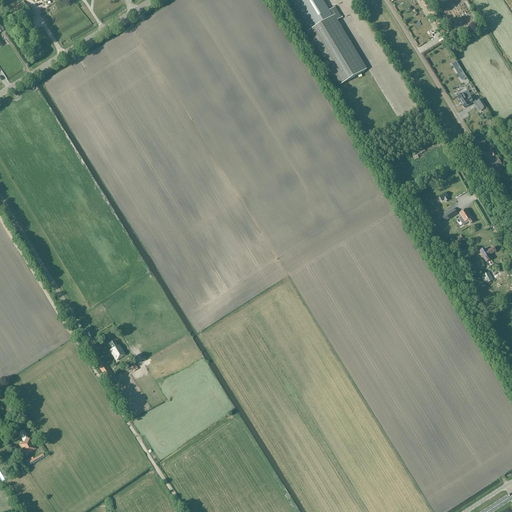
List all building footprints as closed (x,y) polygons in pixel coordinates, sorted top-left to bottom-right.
[(335,7),(329,11),(322,0),(291,0),(311,31),(308,32),(340,86),(367,70),(338,21),(342,18),(335,7)] [(8,11),(12,18),(27,9),(23,2),(8,11)] [(456,72),(461,69),(457,62),(452,65),(456,72)] [(467,91),(463,94),(457,97),(464,108),(474,102),(467,91)] [(486,107),(481,100),(477,102),(482,110),(486,107)] [(419,157),(429,149),(425,144),(415,153),(419,157)] [(497,154),(493,148),(488,151),(492,157),(497,154)] [(502,165),(498,159),(488,165),(492,171),(502,165)] [(444,200),(445,202),(449,199),(445,193),(439,196),(442,201),(444,200)] [(458,214),(454,209),(446,214),(450,219),(458,214)] [(467,209),(464,210),(459,214),(465,222),(468,220),(470,224),(475,221),(467,209)] [(481,255),(486,262),(491,259),(489,256),(496,251),(493,247),(481,255)] [(459,265),(454,257),(449,259),(454,268),(459,265)] [(493,281),(489,273),(483,276),(487,284),(493,281)] [(116,362),(125,356),(126,355),(119,345),(118,346),(114,341),(109,344),(112,349),(109,351),(116,362)] [(134,364),(132,360),(126,364),(130,369),(131,369),(133,372),(138,369),(135,364),(134,364)] [(112,376),(109,370),(105,363),(99,367),(106,379),(112,376)] [(28,453),(29,453),(36,449),(30,438),(29,439),(24,430),(20,433),(21,434),(20,435),(24,442),(19,445),(24,455),(28,453)] [(31,466),(34,470),(40,466),(38,462),(31,466)]
